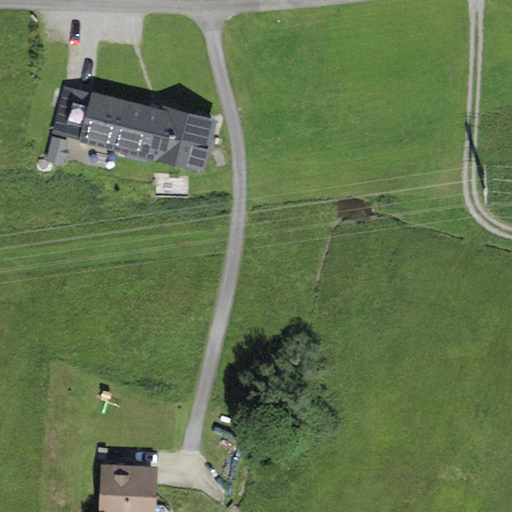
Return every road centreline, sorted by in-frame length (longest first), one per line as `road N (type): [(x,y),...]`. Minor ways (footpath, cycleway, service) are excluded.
road 1 (unclassified): [(323,0),(210,9),(0,3)]
road 2 (track): [(477,0),(470,195),(483,218),(511,234)]
